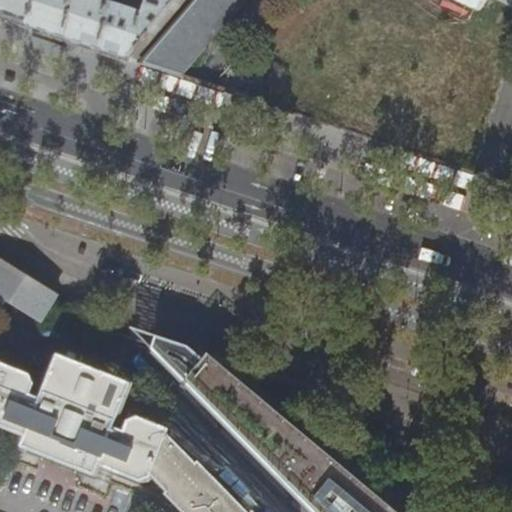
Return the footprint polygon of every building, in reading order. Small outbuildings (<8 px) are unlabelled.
[(0,0),(0,18),(12,23),(33,29),(42,0),(0,0)] [(136,63),(188,0),(151,0),(146,14),(103,0),(42,0),(33,29),(84,46),(101,52),(136,63)] [(195,0),(140,65),(161,71),(178,77),(243,0),(195,0)] [(23,308),(43,321),(56,300),(58,297),(18,271),(0,260),(0,293),(4,296),(23,307),(23,308)] [(166,336),(158,353),(236,433),(315,511),(395,511),(204,351),(191,344),(166,336)] [(248,511),(201,464),(198,466),(169,436),(170,432),(137,420),(129,423),(125,434),(114,429),(131,386),(111,377),(116,366),(84,354),(79,365),(60,357),(42,400),(31,396),(35,385),(31,376),(1,365),(0,366),(0,426),(27,437),(22,448),(95,477),(100,466),(142,482),(150,479),(153,477),(170,494),(169,496),(185,511),(248,511)]
